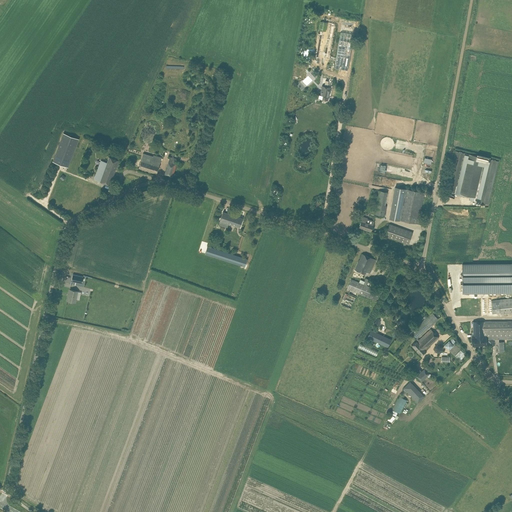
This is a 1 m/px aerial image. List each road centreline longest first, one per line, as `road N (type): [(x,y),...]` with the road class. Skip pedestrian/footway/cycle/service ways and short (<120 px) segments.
road 1 (unclassified): [(0,505),(71,220),(161,179),(321,231)]
road 2 (unclassified): [(422,266),(469,0)]
road 3 (unclassified): [(489,380),(422,266)]
